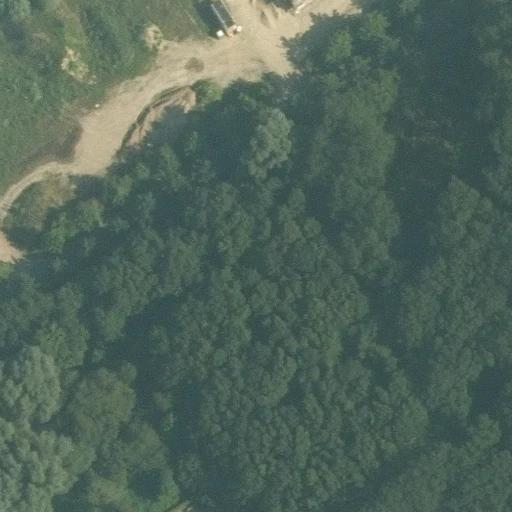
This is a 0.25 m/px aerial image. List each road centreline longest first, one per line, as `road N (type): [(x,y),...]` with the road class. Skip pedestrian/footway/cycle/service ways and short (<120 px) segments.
road 1 (residential): [(23,286),(304,101)]
road 2 (residential): [(304,101),(466,0)]
road 3 (residential): [(304,101),(238,0)]
